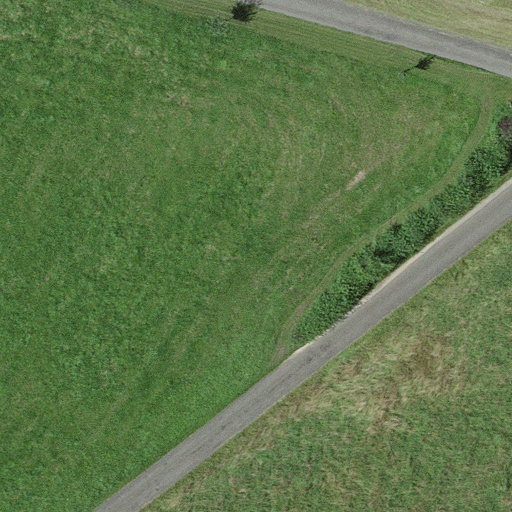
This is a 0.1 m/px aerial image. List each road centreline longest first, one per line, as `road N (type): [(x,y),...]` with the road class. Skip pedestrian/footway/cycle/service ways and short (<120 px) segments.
road 1 (track): [(114,511),(511,205)]
road 2 (track): [(291,0),(511,62)]
